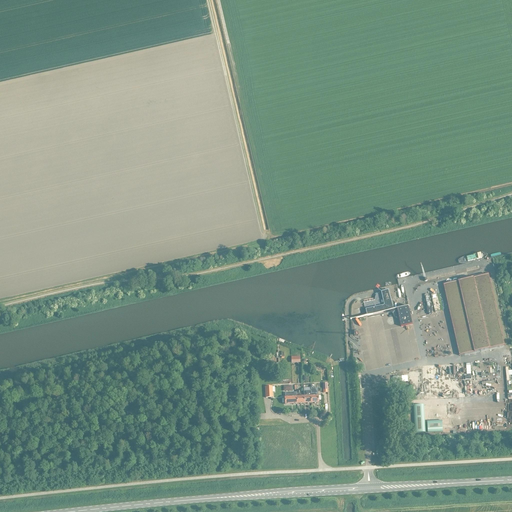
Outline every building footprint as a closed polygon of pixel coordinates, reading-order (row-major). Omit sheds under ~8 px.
[(489,274),(443,284),(459,356),(505,346),(489,274)] [(375,300),(364,302),(366,309),(367,315),(394,309),(388,290),(381,292),(384,305),(377,306),(375,300)] [(409,306),(397,309),(401,327),(413,324),(409,306)] [(399,349),(402,355),(411,351),(409,345),(399,349)] [(311,403),(318,402),(318,395),(313,395),(312,389),(310,389),(310,391),(311,403)] [(297,404),(296,396),(284,397),(285,404),(297,404)] [(425,432),(424,405),(413,405),(414,433),(425,432)] [(442,420),(427,421),(428,432),(443,431),(442,420)]
